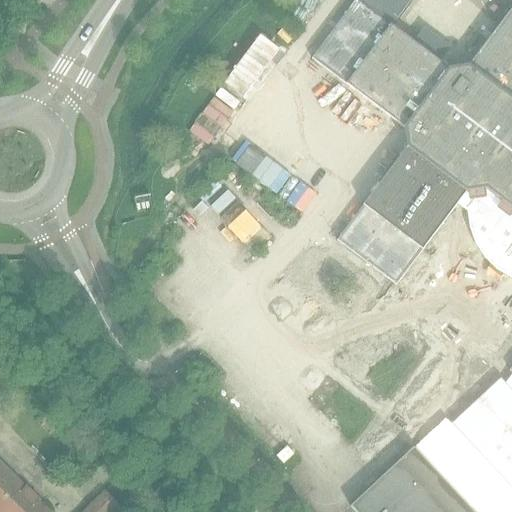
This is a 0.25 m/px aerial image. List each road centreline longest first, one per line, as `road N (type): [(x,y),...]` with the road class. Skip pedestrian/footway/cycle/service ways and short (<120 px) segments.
road 1 (residential): [(41,202),(112,335),(128,355),(164,361)]
road 2 (secondary): [(43,116),(122,0)]
